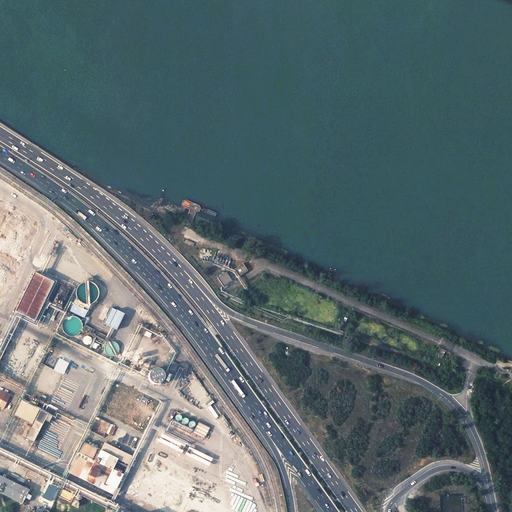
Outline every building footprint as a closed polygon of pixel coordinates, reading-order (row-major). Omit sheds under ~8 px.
[(0,303),(39,228),(0,208),(0,303)] [(77,240),(71,234),(68,236),(75,242),(77,240)] [(203,260),(205,260),(206,259),(207,259),(209,258),(209,257),(210,256),(210,254),(210,253),(210,252),(209,250),(208,250),(207,249),(205,249),(204,249),(202,249),(201,250),(200,251),(200,252),(199,253),(199,255),(199,256),(200,257),(201,258),(202,259),(203,260)] [(95,281),(69,269),(71,266),(62,261),(55,277),(101,300),(108,285),(96,279),(95,281)] [(238,278),(249,272),(244,265),(234,271),(238,278)] [(44,278),(33,273),(14,311),(34,321),(53,282),(44,278)] [(225,287),(233,282),(227,274),(219,280),(225,287)] [(67,292),(58,288),(55,295),(63,299),(67,292)] [(136,312),(140,308),(147,315),(142,319),(145,322),(149,318),(150,318),(152,317),(140,304),(133,310),(136,312)] [(111,307),(103,323),(114,328),(122,313),(111,307)] [(81,332),(82,328),(82,324),(80,321),(77,318),(73,317),(69,318),(66,319),(63,322),(62,326),(62,330),(64,334),(67,336),(71,337),(75,337),(78,335),(81,332)] [(148,327),(143,324),(139,334),(143,336),(148,327)] [(119,352),(119,350),(119,347),(117,344),(115,342),(112,342),(109,342),(106,344),(105,346),(104,349),(104,352),(106,355),(108,356),(111,357),(114,356),(117,355),(119,352)] [(146,364),(128,355),(123,365),(121,368),(139,377),(144,367),(146,364)] [(178,367),(173,364),(169,372),(174,374),(178,367)] [(159,371),(157,370),(155,370),(152,371),(149,373),(148,375),(148,379),(148,382),(150,384),(152,385),(156,386),(159,385),(161,384),(162,382),(163,379),(163,377),(162,374),(159,371)] [(212,400),(197,379),(187,386),(202,407),(212,400)] [(159,401),(125,385),(119,397),(137,406),(127,425),(144,434),(161,402),(159,401)] [(10,396),(0,391),(0,408),(3,410),(10,396)] [(47,414),(19,401),(13,415),(25,421),(18,435),(33,442),(47,414)] [(199,424),(177,412),(172,421),(175,423),(173,426),(191,435),(193,431),(194,432),(199,424)] [(208,428),(200,424),(194,436),(202,440),(208,428)] [(163,432),(156,446),(209,472),(216,458),(163,432)] [(102,451),(85,443),(72,468),(101,482),(98,487),(114,495),(124,476),(114,471),(119,461),(129,466),(132,459),(105,445),(102,451)] [(167,460),(153,453),(148,464),(162,471),(167,460)] [(218,485),(173,463),(168,473),(213,494),(218,485)] [(193,500),(142,475),(138,483),(142,484),(136,495),(169,511),(216,511),(202,505),(199,511),(189,507),(193,500)] [(30,492),(0,477),(0,494),(23,506),(30,492)] [(105,511),(107,508),(62,486),(49,511),(105,511)]
